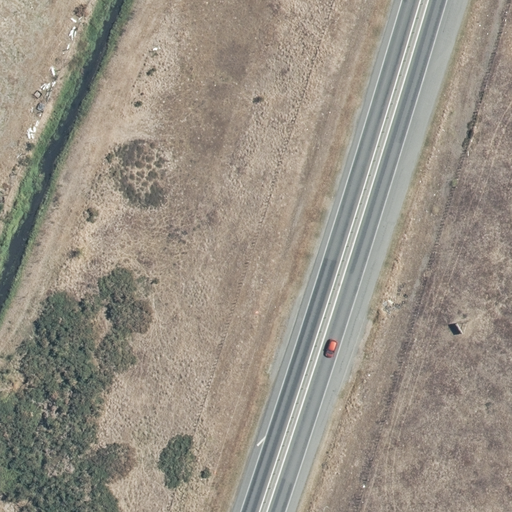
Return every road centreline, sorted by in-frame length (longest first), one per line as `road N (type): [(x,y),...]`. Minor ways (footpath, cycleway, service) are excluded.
road 1 (trunk): [(439,0),(278,511)]
road 2 (trunk): [(250,511),(410,0)]
